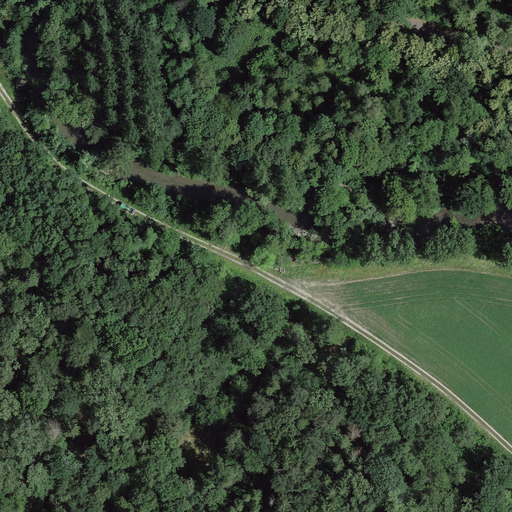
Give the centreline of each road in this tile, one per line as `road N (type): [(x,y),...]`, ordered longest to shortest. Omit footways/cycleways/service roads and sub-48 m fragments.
road 1 (track): [(511,449),(355,327),(69,174),(0,87)]
road 2 (track): [(0,234),(150,409),(191,511)]
road 3 (track): [(326,0),(511,52)]
